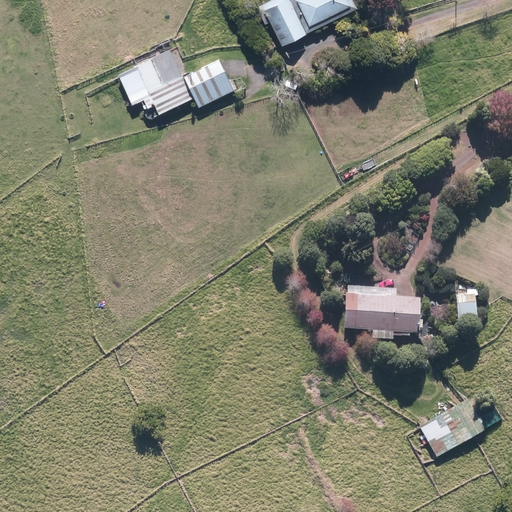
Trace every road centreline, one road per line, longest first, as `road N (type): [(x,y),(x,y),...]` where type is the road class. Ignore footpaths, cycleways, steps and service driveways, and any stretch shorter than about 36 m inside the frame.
road 1 (track): [(485,0),(279,65),(235,65)]
road 2 (track): [(431,179),(434,222),(410,268),(392,274),(376,264),(374,247),(409,202)]
road 3 (track): [(409,202),(439,171),(511,122)]
